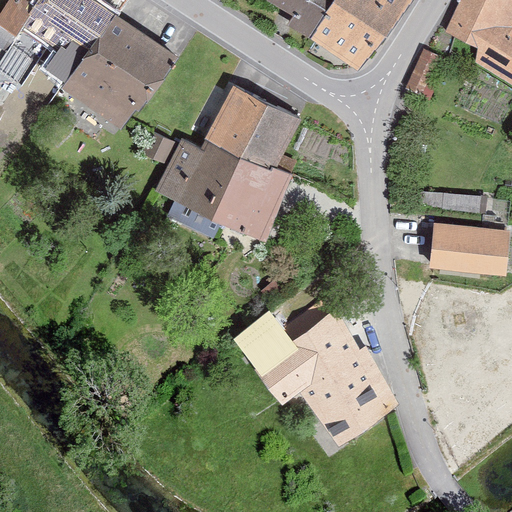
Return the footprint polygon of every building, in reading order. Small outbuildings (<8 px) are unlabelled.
[(0,65),(0,109),(3,112),(51,43),(65,50),(54,68),(71,80),(66,87),(131,127),(183,57),(98,0),(12,0),(0,19),(0,44),(9,51),(0,65)] [(274,0),(300,15),(296,22),(363,64),(415,0),(274,0)] [(511,0),(469,0),(456,33),(485,46),(478,64),(511,83),(511,0)] [(444,55),(428,49),(411,89),(425,94),(444,55)] [(284,154),(301,114),(218,78),(201,117),(216,124),(206,146),(187,138),(163,193),(269,239),(303,162),(284,154)] [(178,140),(156,130),(145,152),(167,163),(178,140)] [(511,231),(437,222),(437,265),(511,274),(511,231)] [(349,451),(412,405),(341,309),(295,342),(273,312),(238,338),(285,403),(304,389),(349,451)]
